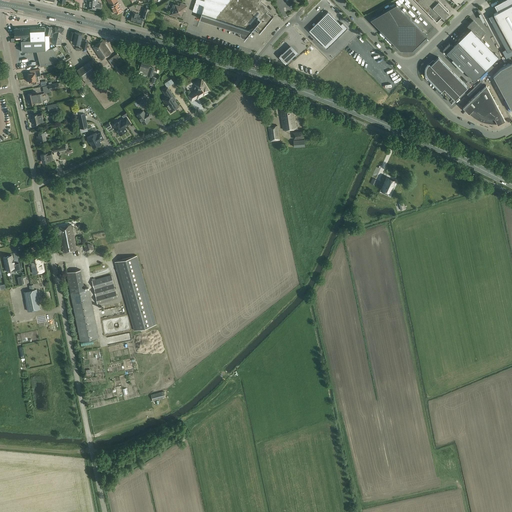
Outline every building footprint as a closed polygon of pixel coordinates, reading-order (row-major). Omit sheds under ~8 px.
[(97,0),(85,0),(85,1),(88,1),(87,8),(101,9),(101,4),(99,3),(100,2),(98,2),(97,0)] [(267,12),(268,10),(269,10),(265,7),(267,6),(260,1),(261,0),(195,0),(196,1),(195,2),(193,10),(193,11),(201,14),(200,19),(242,33),(242,34),(245,35),(245,34),(248,34),(254,28),(267,12)] [(398,0),(423,25),(424,24),(428,28),(432,24),(427,20),(425,21),(420,16),(415,11),(417,9),(408,0),(398,0)] [(444,19),(445,17),(449,13),(448,11),(448,10),(449,11),(449,10),(438,0),(415,0),(437,22),(442,17),(444,19)] [(498,11),(493,14),(511,48),(511,0),(505,0),(495,5),(498,11)] [(118,2),(111,6),(115,14),(122,10),(118,2)] [(172,8),(170,14),(176,16),(176,14),(181,15),(183,10),(185,11),(187,5),(181,3),(180,6),(175,4),(174,9),(172,8)] [(412,50),(427,35),(396,4),(370,19),(400,50),(412,50)] [(147,18),(150,9),(144,7),(142,17),(147,18)] [(341,25),(328,11),(323,16),(328,21),(314,36),(322,43),(332,33),(337,38),(347,28),(343,24),(341,25)] [(138,14),(138,13),(133,12),(130,21),(141,24),(143,18),(139,17),(139,16),(138,15),(138,14)] [(272,17),(267,12),(254,28),(260,33),(259,34),(274,17),(273,17),(272,17)] [(471,28),(458,41),(452,47),(449,44),(444,49),(453,59),(474,80),(498,56),(479,37),(484,32),(473,20),(468,26),(471,28)] [(58,59),(54,51),(53,48),(50,49),(49,36),(45,35),(45,34),(46,28),(45,28),(45,27),(30,28),(30,29),(29,29),(29,28),(18,28),(17,28),(16,28),(15,29),(14,29),(15,38),(21,37),(22,52),(37,51),(40,66),(60,61),(58,59)] [(59,28),(55,27),(51,43),(56,44),(61,45),(64,29),(59,28)] [(74,33),(71,32),(69,39),(73,39),(72,42),(80,44),(82,34),(75,32),(75,33),(74,33)] [(101,60),(111,53),(103,41),(93,48),(101,60)] [(291,44),(279,56),(282,60),(286,64),(298,52),(295,48),(291,44)] [(113,67),(123,61),(117,53),(108,60),(113,67)] [(64,64),(72,59),(70,56),(62,61),(64,64)] [(451,102),(459,95),(467,87),(438,57),(430,65),(429,64),(428,64),(427,65),(427,66),(426,67),(426,68),(426,69),(426,70),(426,71),(426,72),(426,73),(426,74),(427,75),(427,76),(441,90),(440,91),(451,102)] [(142,75),(143,74),(148,75),(152,77),(154,68),(150,67),(148,67),(150,62),(142,59),(141,65),(138,73),(142,75)] [(511,109),(511,62),(500,69),(493,75),(511,110),(511,109)] [(87,85),(99,76),(90,65),(88,67),(93,73),(87,77),(79,68),(77,70),(87,85)] [(28,73),(28,75),(27,75),(28,78),(29,78),(35,77),(34,70),(29,71),(30,73),(28,73)] [(38,76),(35,77),(29,78),(30,83),(32,83),(33,84),(40,83),(38,76)] [(197,86),(195,87),(194,89),(195,91),(194,92),(194,91),(188,95),(191,101),(199,96),(199,97),(207,92),(207,91),(208,90),(201,80),(195,83),(197,86)] [(179,85),(184,93),(188,90),(183,83),(179,85)] [(486,85),(481,90),(463,107),(469,114),(470,112),(472,114),(474,115),(476,117),(478,118),(480,119),(482,120),(484,121),(487,122),(489,122),(492,122),(494,122),(496,122),(497,124),(505,120),(486,85)] [(163,99),(167,106),(168,107),(171,112),(176,109),(175,108),(178,106),(175,101),(174,99),(175,98),(167,87),(162,90),(167,97),(163,99)] [(36,91),(32,92),(32,93),(28,94),(30,104),(35,103),(38,103),(36,95),(36,91)] [(283,130),(296,128),(293,108),(280,110),(283,130)] [(148,117),(149,116),(150,117),(153,115),(150,110),(145,113),(143,111),(137,115),(143,124),(150,120),(148,117)] [(43,121),(41,113),(32,115),(34,123),(43,121)] [(81,128),(87,127),(84,113),(78,114),(81,128)] [(113,125),(120,135),(127,131),(125,127),(131,123),(127,118),(121,121),(120,120),(113,125)] [(270,141),(280,140),(278,125),(268,127),(270,141)] [(302,131),(293,132),(294,139),(303,138),(302,131)] [(45,132),(39,133),(39,135),(37,136),(38,141),(40,140),(40,141),(41,141),(46,140),(45,135),(47,134),(46,132),(45,132)] [(90,143),(93,148),(101,144),(100,141),(104,139),(101,132),(97,134),(96,133),(87,137),(88,139),(88,140),(88,141),(88,142),(89,143),(90,143)] [(53,160),(52,157),(51,152),(41,154),(42,162),(53,160)] [(382,189),(391,193),(396,182),(387,178),(382,189)] [(71,224),(55,228),(56,235),(60,234),(64,252),(77,249),(71,224)] [(93,244),(88,243),(84,247),(86,252),(91,253),(94,249),(93,244)] [(33,273),(44,271),(40,254),(29,257),(33,273)] [(15,267),(16,270),(20,269),(18,263),(14,264),(13,263),(14,262),(13,260),(12,255),(4,257),(6,269),(7,269),(8,272),(12,271),(11,268),(15,267)] [(134,330),(156,324),(137,255),(115,262),(117,269),(116,269),(117,271),(134,330)] [(92,281),(97,304),(118,298),(111,275),(92,281)] [(89,288),(70,292),(80,341),(99,337),(89,288)] [(28,311),(40,308),(36,289),(24,291),(28,311)] [(165,397),(164,391),(151,395),(153,400),(165,397)]
